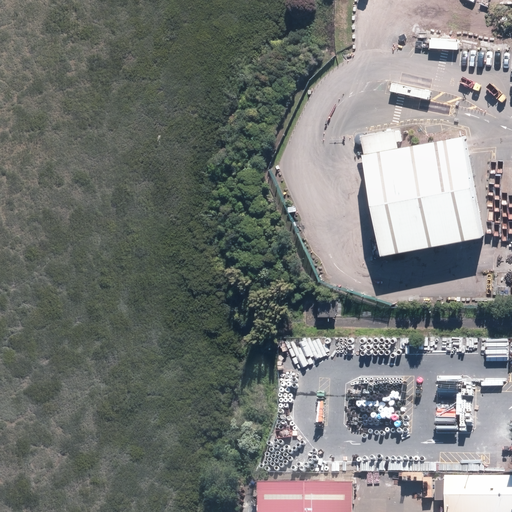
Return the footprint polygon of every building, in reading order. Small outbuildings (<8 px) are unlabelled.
[(457,39),(430,38),(430,49),(452,49),(457,49),(457,39)] [(429,100),(431,92),(392,83),(390,92),(429,100)] [(364,155),(361,156),(379,257),(485,238),(467,135),(398,148),(397,142),(402,141),(400,130),(361,137),(364,155)] [(320,315),(337,315),(337,298),(320,298),(320,315)] [(432,477),(424,477),(424,498),(432,498),(432,477)] [(511,511),(511,481),(444,480),(443,511),(511,511)] [(354,511),(355,483),(260,483),(259,511),(354,511)]
